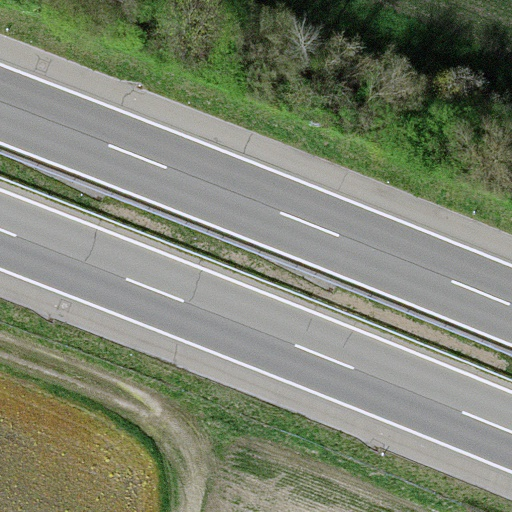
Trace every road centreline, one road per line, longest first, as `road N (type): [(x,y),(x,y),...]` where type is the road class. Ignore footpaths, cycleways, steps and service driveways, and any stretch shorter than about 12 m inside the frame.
road 1 (motorway): [(0,230),(511,431)]
road 2 (motorway): [(511,303),(0,103)]
road 3 (track): [(183,511),(186,456),(141,406),(0,355)]
